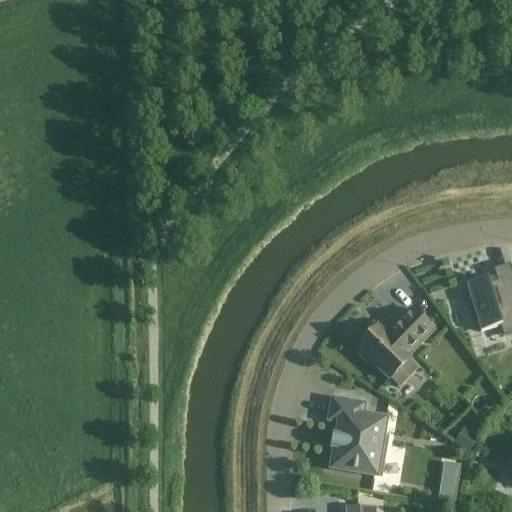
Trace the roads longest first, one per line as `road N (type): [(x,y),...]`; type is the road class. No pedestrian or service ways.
road 1 (unknown): [(130,511),(128,297),(145,245),(242,118),(379,0)]
road 2 (residential): [(511,234),(413,251),(374,271),(324,319),(285,391),(278,511)]
